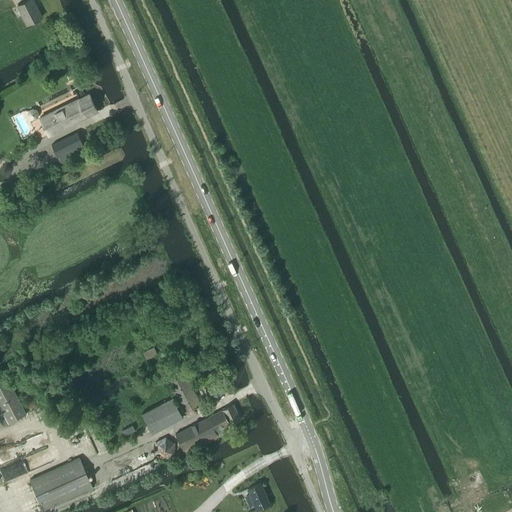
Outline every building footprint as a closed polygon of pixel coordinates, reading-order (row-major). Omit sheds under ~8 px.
[(29,0),(16,7),(26,25),(41,17),(32,0),(29,0)] [(39,118),(48,136),(97,111),(88,93),(39,118)] [(51,145),(61,164),(86,151),(77,132),(51,145)] [(180,364),(162,373),(183,414),(201,404),(180,364)] [(20,402),(7,377),(0,381),(0,408),(2,412),(0,413),(0,420),(3,426),(8,423),(26,414),(20,402)] [(172,397),(141,414),(152,433),(183,417),(172,397)] [(233,404),(175,434),(185,454),(225,433),(222,428),(240,419),(233,404)] [(155,442),(154,454),(164,460),(174,455),(175,443),(165,437),(155,442)] [(30,480),(43,510),(92,488),(79,458),(30,480)] [(254,504),(256,509),(269,504),(260,483),(247,489),(249,494),(245,496),(249,506),(254,504)]
